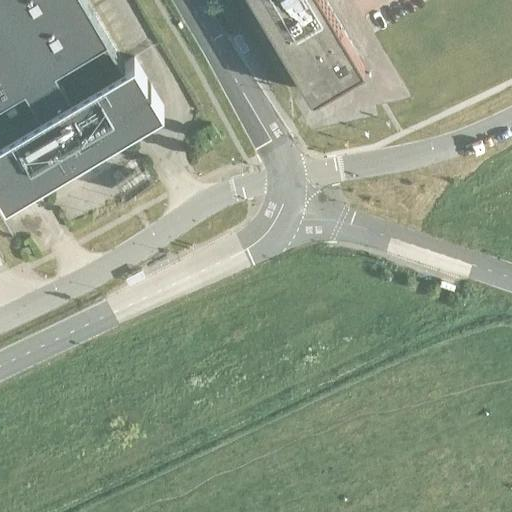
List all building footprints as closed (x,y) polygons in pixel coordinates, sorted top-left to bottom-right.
[(0,0),(0,190),(5,199),(15,193),(13,190),(14,190),(19,198),(156,117),(151,109),(152,108),(154,111),(163,105),(134,56),(124,62),(125,62),(123,63),(95,15),(86,0),(0,0)] [(364,62),(343,27),(326,0),(256,0),(311,93),(331,81),(332,82),(333,82),(335,83),(336,83),(337,83),(338,82),(339,81),(340,80),(340,79),(340,78),(340,77),(340,76),(364,62)] [(242,52),(249,48),(238,32),(232,37),(242,52)] [(129,284),(146,276),(142,269),(126,277),(129,284)] [(456,293),(458,285),(441,279),(439,287),(456,293)]
